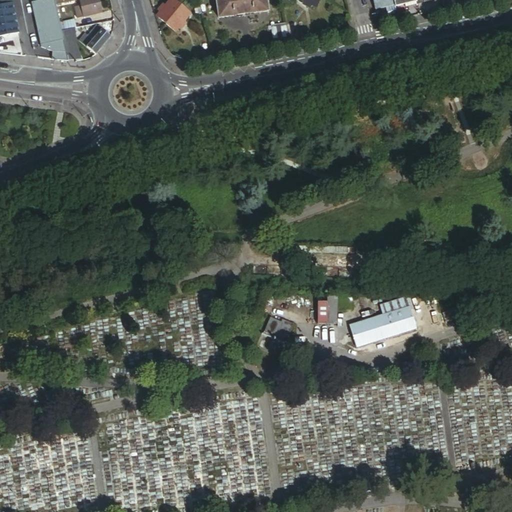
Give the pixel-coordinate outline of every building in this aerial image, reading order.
[(0,0),(0,36),(18,33),(11,0),(0,0)] [(56,5),(54,0),(47,0),(38,2),(32,3),(40,45),(63,40),(61,32),(60,23),(56,5)] [(99,0),(79,0),(80,0),(81,6),(84,17),(102,13),(99,0)] [(157,17),(166,25),(181,7),(171,0),(165,7),(164,6),(159,12),(160,13),(157,17)] [(268,9),(266,0),(216,0),(220,19),(268,9)] [(316,9),(320,0),(298,0),(305,3),(304,5),(311,8),(312,7),(316,9)] [(373,0),(376,11),(377,10),(387,8),(395,6),(393,0),(373,0)] [(78,19),(84,17),(81,6),(75,8),(78,19)] [(181,7),(166,25),(175,33),(179,28),(180,30),(185,24),(184,22),(190,15),(181,7)] [(73,21),(60,23),(61,32),(75,29),(73,21)] [(113,29),(105,23),(101,28),(102,29),(108,35),(113,29)] [(93,40),(102,29),(101,28),(97,25),(88,36),(93,40)] [(288,38),(286,25),(271,28),(273,41),(288,38)] [(82,28),(75,29),(78,44),(82,43),(86,39),(82,28)] [(75,29),(61,32),(63,40),(66,53),(68,61),(75,62),(82,61),(78,44),(75,29)] [(87,47),(96,55),(111,37),(108,35),(102,29),(93,40),(87,47)] [(82,43),(87,47),(93,40),(88,36),(86,39),(82,43)] [(66,53),(63,40),(40,45),(41,48),(53,52),(66,53)] [(68,61),(66,53),(53,52),(52,60),(68,61)] [(337,312),(352,313),(352,297),(337,297),(337,312)] [(336,299),(327,299),(326,326),(335,327),(336,299)] [(379,308),(382,319),(409,310),(406,300),(379,308)] [(326,303),(318,303),(317,325),(325,325),(326,303)] [(455,305),(441,309),(446,324),(461,319),(455,305)] [(409,310),(382,319),(349,329),(355,350),(416,331),(409,310)] [(269,320),(262,336),(285,345),(293,326),(281,321),(280,324),(269,320)]
